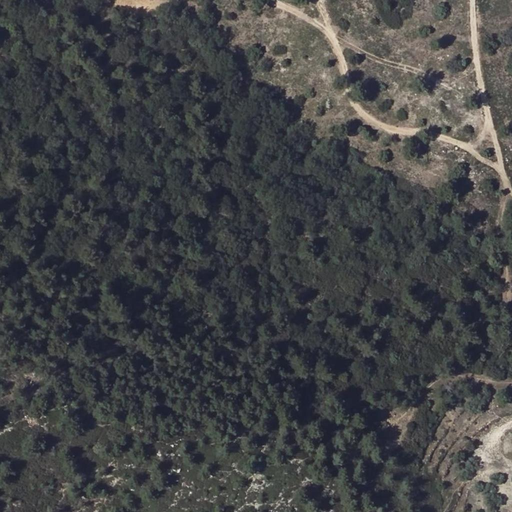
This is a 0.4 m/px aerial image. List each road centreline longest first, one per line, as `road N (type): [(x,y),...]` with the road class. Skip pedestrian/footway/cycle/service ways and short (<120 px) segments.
road 1 (track): [(504,171),(450,140),(387,130),(364,114),(318,17),(289,0)]
road 2 (track): [(511,194),(476,71),(472,0)]
